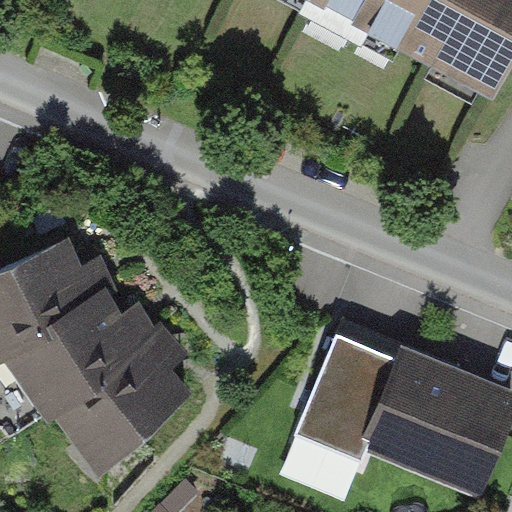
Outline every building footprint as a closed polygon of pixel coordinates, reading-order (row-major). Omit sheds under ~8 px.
[(411,0),(310,0),(388,43),(411,0)] [(511,58),(511,0),(411,0),(388,43),(490,99),(511,58)] [(82,230),(0,266),(0,331),(106,284),(82,230)] [(106,284),(0,331),(0,351),(57,426),(176,349),(106,284)] [(402,352),(340,325),(295,426),(357,453),(402,352)] [(511,442),(511,384),(405,344),(402,352),(365,448),(491,496),(511,442)] [(205,392),(176,349),(57,426),(103,480),(205,392)]
